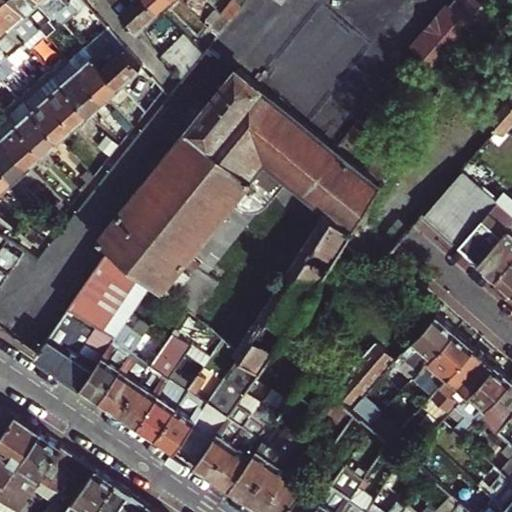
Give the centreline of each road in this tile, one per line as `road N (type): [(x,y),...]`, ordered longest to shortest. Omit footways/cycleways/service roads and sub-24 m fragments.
road 1 (residential): [(0,365),(220,511)]
road 2 (residential): [(389,223),(511,330)]
